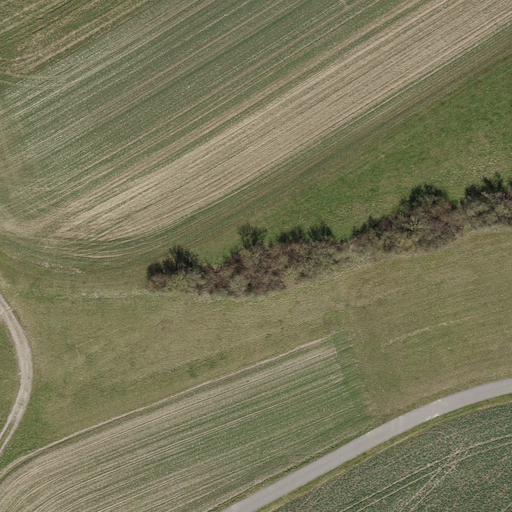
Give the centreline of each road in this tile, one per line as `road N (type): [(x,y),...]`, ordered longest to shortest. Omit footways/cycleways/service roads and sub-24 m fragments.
road 1 (track): [(237,511),(420,413),(511,385)]
road 2 (track): [(0,439),(31,370),(22,331),(0,292)]
